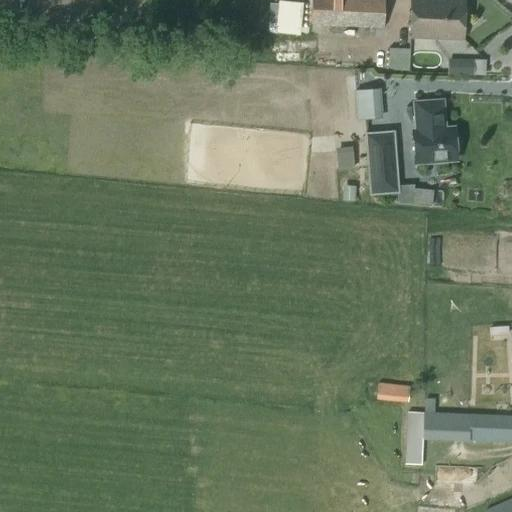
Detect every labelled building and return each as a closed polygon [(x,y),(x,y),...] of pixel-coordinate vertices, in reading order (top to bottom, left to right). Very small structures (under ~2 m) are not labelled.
[(310,0),(309,25),(383,28),(383,0),(310,0)] [(445,0),(411,0),(410,37),(463,39),(464,1),(445,0)] [(269,39),(268,62),(315,64),(316,41),(269,39)] [(388,50),(387,72),(407,73),(408,50),(388,50)] [(485,59),(456,59),(456,73),(485,74),(485,59)] [(380,93),(353,94),(354,123),(381,121),(380,93)] [(417,131),(413,131),(415,163),(436,161),(457,160),(456,153),(459,149),(459,145),(459,141),(458,138),(455,135),(454,128),(445,129),(442,101),(415,103),(417,131)] [(393,132),(366,134),(371,194),(397,192),(393,132)] [(337,157),(337,170),(353,169),(353,156),(337,157)] [(354,191),(342,190),(342,200),(354,200),(354,191)] [(400,193),(399,203),(422,205),(423,195),(400,193)] [(506,326),(491,326),(491,334),(506,334),(506,326)] [(375,385),(374,399),(406,402),(407,388),(375,385)] [(511,417),(406,413),(405,438),(511,443),(511,430),(511,417)] [(511,511),(511,499),(484,511),(511,511)]
